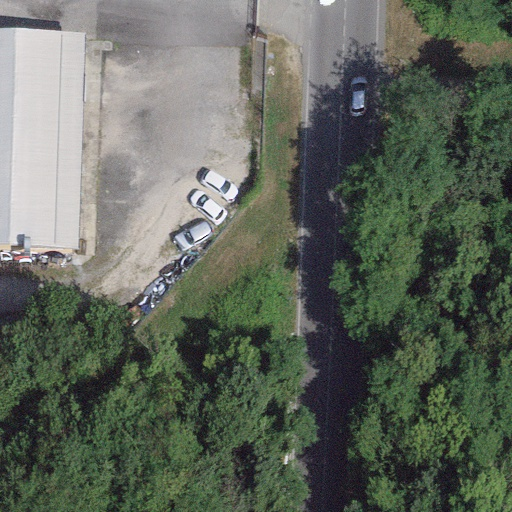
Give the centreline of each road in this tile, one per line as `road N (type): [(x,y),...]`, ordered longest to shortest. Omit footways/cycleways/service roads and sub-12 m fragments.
road 1 (secondary): [(349,0),(322,511)]
road 2 (unknown): [(341,143),(511,185)]
